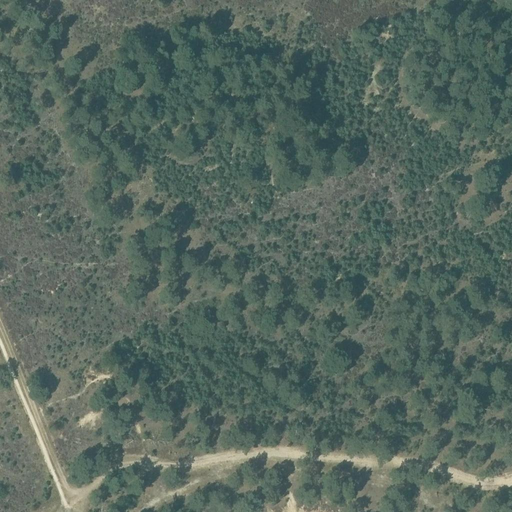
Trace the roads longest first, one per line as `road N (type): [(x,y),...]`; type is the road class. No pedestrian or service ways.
road 1 (track): [(69,510),(121,464),(261,450),(436,468),(490,484),(511,478)]
road 2 (track): [(459,511),(408,484),(290,470),(213,479),(142,511)]
road 3 (track): [(0,329),(73,511)]
